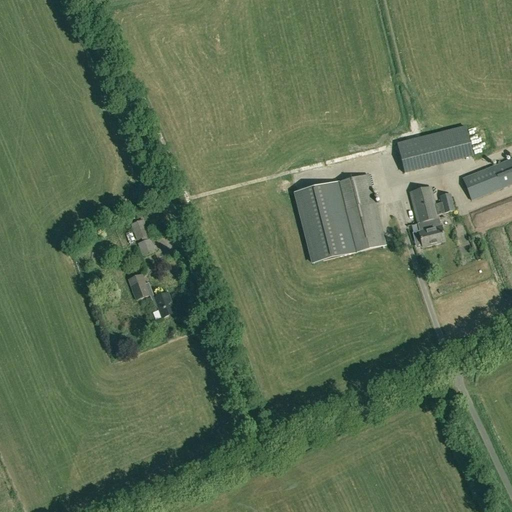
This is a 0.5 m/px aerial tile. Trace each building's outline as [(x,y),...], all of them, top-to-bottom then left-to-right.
[(391,188),(462,171),(459,156),(387,173),(391,188)] [(491,168),(462,180),(471,200),(501,188),(501,189),(511,183),(511,159),(490,168),(491,168)] [(335,184),(352,254),(386,246),(368,176),(335,184)] [(335,184),(294,194),(311,264),(352,254),(335,184)] [(439,218),(438,215),(454,211),(450,194),(439,197),(441,203),(435,205),(431,188),(410,193),(417,224),(425,222),(427,230),(418,232),(422,248),(445,243),(441,226),(439,226),(437,219),(439,218)] [(143,221),(132,225),(138,241),(142,239),(143,242),(139,244),(144,257),(155,252),(143,221)] [(161,319),(175,314),(168,294),(154,299),(149,283),(146,284),(142,275),(129,280),(136,301),(150,296),(154,309),(157,308),(161,319)]
